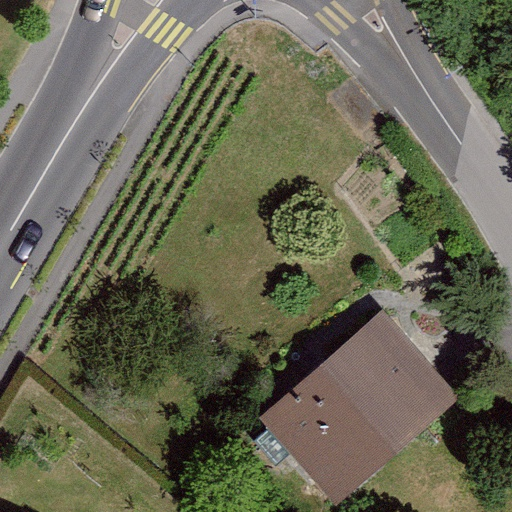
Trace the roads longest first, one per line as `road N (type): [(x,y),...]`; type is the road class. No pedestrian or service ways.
road 1 (primary): [(0,256),(148,0)]
road 2 (residential): [(511,209),(361,0)]
